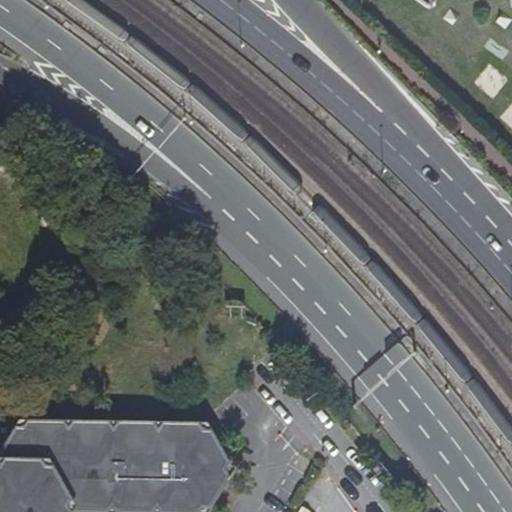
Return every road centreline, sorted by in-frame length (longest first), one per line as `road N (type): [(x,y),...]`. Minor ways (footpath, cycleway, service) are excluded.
road 1 (trunk): [(220,199),(411,402),(493,511)]
road 2 (trunk): [(0,23),(220,199)]
road 3 (trunk): [(0,78),(220,199)]
road 4 (trunk): [(411,152),(217,0)]
road 5 (trunk): [(411,152),(293,0)]
road 6 (residential): [(375,511),(314,425),(255,366)]
road 7 (trunk): [(511,262),(411,152)]
